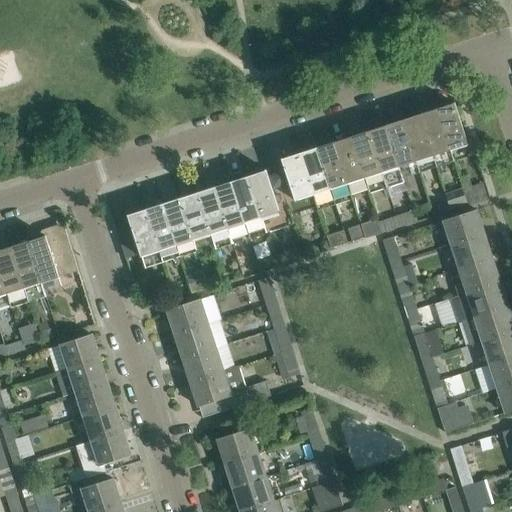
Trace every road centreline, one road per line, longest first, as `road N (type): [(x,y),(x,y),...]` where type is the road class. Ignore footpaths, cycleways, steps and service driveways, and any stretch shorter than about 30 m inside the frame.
road 1 (residential): [(73,179),(488,47)]
road 2 (residential): [(181,511),(73,179)]
